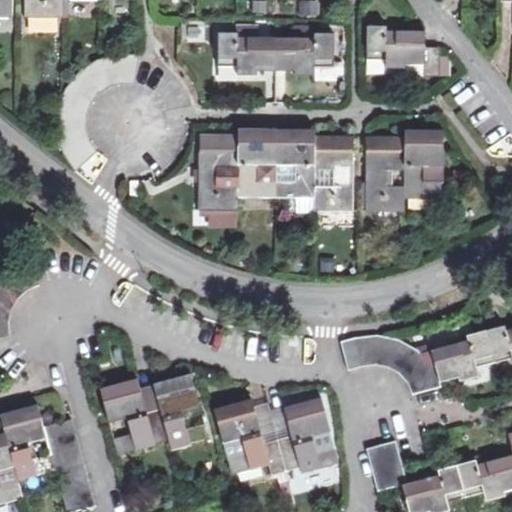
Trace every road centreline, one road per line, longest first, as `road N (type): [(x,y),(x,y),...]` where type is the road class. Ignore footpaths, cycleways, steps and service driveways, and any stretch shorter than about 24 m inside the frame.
road 1 (residential): [(359,511),(350,455),(370,414),(370,394),(329,372),(249,365),(90,309)]
road 2 (residential): [(511,248),(436,294),(327,315),(235,299),(133,239)]
road 3 (residential): [(90,309),(77,304),(55,319),(108,511)]
road 4 (residential): [(133,239),(94,216),(0,132)]
road 5 (residential): [(420,0),(511,117)]
